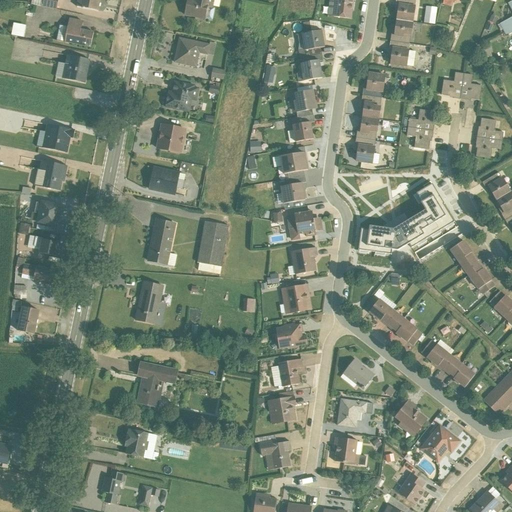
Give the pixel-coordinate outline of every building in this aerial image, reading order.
[(56,11),(58,0),(31,0),(30,5),(56,11)] [(77,0),(76,7),(97,12),(99,0),(77,0)] [(212,9),(214,0),(187,0),(184,16),(211,22),(214,9),(212,9)] [(329,0),(327,16),(350,20),(352,0),(329,0)] [(415,1),(409,0),(395,0),(395,5),(398,6),(395,5),(394,12),(398,12),(396,21),(412,23),(415,7),(414,6),(415,1)] [(511,0),(510,0),(511,2),(507,4),(511,13),(511,17),(497,26),(500,31),(502,30),(502,31),(511,25),(511,0)] [(436,8),(425,7),(423,24),(434,25),(436,8)] [(59,26),(56,41),(90,48),(93,33),(81,31),(82,22),(69,19),(67,28),(59,26)] [(391,35),(390,42),(409,44),(410,37),(411,37),(412,23),(396,21),(395,29),(392,29),(391,35)] [(11,35),(24,37),(26,24),(13,22),(11,35)] [(302,24),(304,32),(320,29),(319,23),(309,22),(309,23),(302,24)] [(511,32),(511,25),(502,31),(505,37),(511,32)] [(324,48),(321,31),(297,36),(299,44),(303,44),(303,50),(298,51),(297,52),(299,59),(321,55),(320,49),(324,48)] [(179,40),(174,63),(196,68),(199,55),(207,56),(208,55),(213,56),(215,45),(209,43),(209,46),(179,40)] [(409,44),(390,42),(389,49),(392,49),(389,49),(388,55),(391,56),(390,65),(406,67),(407,67),(413,67),(415,53),(408,52),(409,44)] [(274,53),(267,54),(268,62),(276,60),(274,53)] [(296,75),(297,83),(321,79),(318,62),(322,61),(321,55),(300,59),(300,65),(298,68),(298,72),(296,75)] [(58,63),(55,78),(84,84),(89,61),(67,56),(65,65),(58,63)] [(263,82),(273,84),(276,66),(265,65),(263,82)] [(212,69),(211,79),(222,81),(224,72),(212,69)] [(459,100),(462,75),(455,73),(453,82),(443,81),(441,95),(441,96),(453,97),(453,99),(459,100)] [(363,89),(362,96),(381,99),(384,76),(369,74),(367,83),(364,83),(363,89)] [(466,101),(467,99),(479,101),(481,87),(471,85),(472,76),(462,75),(459,100),(466,101)] [(168,93),(165,108),(189,113),(191,102),(196,103),(199,89),(194,88),(194,87),(174,83),(171,93),(168,93)] [(218,96),(220,85),(215,84),(215,87),(210,86),(208,94),(218,96)] [(297,119),(313,116),(312,110),(315,110),(314,103),(312,92),(311,87),(296,89),(297,94),(289,96),(292,114),(296,114),(297,119)] [(415,100),(424,101),(426,92),(416,91),(415,100)] [(381,99),(362,96),(361,103),(360,109),(363,110),(362,118),(378,120),(380,107),(381,99)] [(432,125),(434,113),(433,112),(419,110),(417,121),(415,120),(415,119),(410,118),(409,120),(404,119),(403,126),(407,127),(407,128),(432,132),(434,125),(432,125)] [(287,132),(289,144),(313,140),(310,123),(314,123),(313,116),(291,120),(292,131),(287,132)] [(356,132),(355,139),(375,142),(378,120),(362,118),(361,126),(358,126),(357,132),(356,132)] [(481,119),(479,132),(477,131),(476,138),(502,141),(503,133),(494,132),(495,122),(481,119)] [(39,132),(36,147),(42,148),(42,149),(66,154),(70,138),(73,139),(74,131),(46,125),(45,133),(39,132)] [(186,131),(161,126),(157,149),(181,154),(186,131)] [(432,132),(407,128),(407,129),(403,128),(402,134),(406,134),(406,136),(415,138),(414,148),(428,150),(430,138),(432,138),(432,132)] [(500,150),(502,141),(476,138),(475,145),(477,145),(475,157),(490,159),(491,149),(500,150)] [(375,142),(355,139),(354,146),(355,146),(354,152),(357,153),(356,162),(372,164),(374,147),(375,142)] [(303,172),(307,171),(304,153),(303,148),(293,149),(294,155),(272,159),(273,168),(281,167),(282,175),(284,175),(285,181),(304,177),(303,172)] [(37,171),(34,187),(60,192),(62,183),(63,183),(67,167),(41,162),(39,171),(37,171)] [(153,169),(149,190),(175,195),(176,189),(182,190),(185,176),(153,169)] [(498,173),(481,183),(485,189),(486,189),(489,195),(492,193),(496,201),(510,192),(502,178),(501,178),(498,173)] [(305,183),(304,177),(285,181),(286,187),(280,188),(281,195),(276,196),(278,205),(283,204),(284,210),(304,206),(303,201),(304,201),(301,184),(305,183)] [(397,251),(411,249),(454,223),(443,205),(444,205),(432,185),(416,194),(425,211),(393,230),(369,227),(368,231),(360,230),(357,251),(391,255),(391,251),(397,251)] [(511,194),(510,192),(496,201),(500,208),(498,210),(501,215),(504,221),(511,216),(511,194)] [(32,213),(30,221),(55,227),(59,207),(40,203),(40,204),(36,203),(34,214),(32,213)] [(272,214),(274,224),(282,223),(280,212),(272,214)] [(286,225),(287,231),(288,231),(290,242),(300,240),(299,235),(305,235),(306,237),(315,236),(315,232),(322,231),(320,223),(320,219),(313,220),(314,224),(313,224),(313,223),(310,221),(309,213),(286,217),(287,225),(286,225)] [(148,262),(166,265),(174,267),(177,256),(170,254),(176,225),(156,221),(148,262)] [(221,268),(228,226),(204,222),(197,264),(199,264),(198,271),(219,275),(221,268)] [(29,226),(20,224),(18,234),(27,236),(29,226)] [(42,239),(29,237),(27,249),(38,251),(38,253),(56,257),(59,244),(42,240),(42,239)] [(449,251),(462,268),(475,259),(463,241),(449,251)] [(287,268),(289,276),(315,272),(313,257),(317,256),(315,249),(290,253),(293,267),(287,268)] [(21,279),(51,285),(53,271),(24,265),(25,260),(18,258),(18,259),(16,267),(23,269),(21,279)] [(461,268),(460,269),(460,271),(462,274),(464,274),(466,274),(469,279),(482,269),(478,264),(477,265),(474,260),(462,268),(461,268)] [(482,269),(469,279),(482,296),(494,287),(490,282),(491,281),(482,269)] [(267,279),(268,285),(279,284),(277,275),(269,276),(270,279),(267,279)] [(390,285),(399,286),(399,278),(399,276),(391,275),(387,281),(390,283),(390,285)] [(163,287),(143,283),(135,321),(162,327),(166,307),(160,305),(163,287)] [(26,287),(14,286),(14,295),(14,296),(14,299),(26,299),(26,287)] [(281,290),(285,314),(310,310),(306,286),(281,290)] [(504,297),(499,292),(492,300),(497,305),(504,297)] [(378,301),(369,313),(385,326),(396,313),(392,310),(395,306),(381,296),(378,301)] [(489,304),(504,318),(511,309),(511,303),(504,297),(497,305),(492,300),(489,304)] [(243,299),(242,313),(254,314),(255,301),(243,299)] [(13,300),(11,307),(20,308),(21,302),(13,300)] [(21,308),(16,332),(30,336),(31,335),(33,335),(38,312),(21,308)] [(398,312),(396,312),(395,312),(396,313),(387,325),(391,328),(390,329),(395,334),(405,321),(401,317),(401,315),(401,314),(398,312)] [(416,330),(405,321),(395,334),(406,343),(407,343),(407,342),(416,330)] [(281,328),(275,329),(277,341),(276,341),(277,350),(279,350),(287,349),(287,350),(298,348),(298,347),(307,345),(305,337),(300,338),(300,337),(299,334),(302,334),(301,325),(295,326),(294,324),(283,326),(283,327),(281,327),(281,328)] [(422,335),(416,330),(407,342),(412,346),(422,335)] [(438,367),(448,354),(451,350),(439,341),(436,346),(426,358),(438,367)] [(430,342),(421,353),(426,357),(436,346),(430,342)] [(448,354),(438,367),(443,371),(444,370),(448,373),(458,362),(459,362),(459,361),(458,359),(457,358),(455,357),(452,358),(448,354)] [(281,386),(282,387),(299,385),(296,369),(302,368),(300,360),(278,364),(278,367),(270,368),(274,387),(281,386)] [(364,389),(374,376),(366,369),(363,370),(360,367),(361,365),(354,360),(340,378),(353,389),(356,386),(362,391),(364,389)] [(464,388),(475,375),(458,362),(447,375),(464,388)] [(195,385),(196,378),(177,374),(178,372),(177,372),(140,364),(138,377),(142,378),(137,403),(158,408),(163,383),(175,386),(176,379),(190,382),(190,384),(195,385)] [(190,372),(189,376),(214,382),(215,378),(190,372)] [(511,402),(511,400),(511,377),(509,375),(502,382),(506,382),(506,383),(503,383),(502,382),(496,388),(511,402)] [(384,393),(390,398),(395,392),(389,387),(384,393)] [(504,408),(511,402),(496,388),(483,402),(495,414),(497,416),(504,408)] [(267,402),(271,425),(295,421),(292,406),(295,405),(293,398),(292,392),(270,395),(270,400),(279,398),(279,400),(267,402)] [(340,400),(337,426),(355,429),(358,414),(365,414),(367,404),(340,400)] [(397,426),(412,438),(426,420),(413,409),(414,407),(408,402),(394,418),(400,423),(397,426)] [(439,426),(420,450),(437,463),(447,451),(450,453),(459,442),(439,426)] [(156,436),(128,430),(126,440),(128,440),(125,455),(151,460),(156,436)] [(274,436),(254,440),(255,443),(259,442),(261,457),(265,456),(268,471),(290,467),(287,452),(290,451),(289,442),(276,444),(274,436)] [(357,442),(335,438),(334,446),(337,446),(334,462),(364,466),(366,458),(361,457),(355,456),(357,442)] [(377,439),(372,443),(376,449),(381,445),(377,439)] [(0,462),(6,464),(10,447),(0,444),(0,462)] [(385,456),(386,463),(394,462),(392,455),(385,456)] [(511,466),(505,473),(508,476),(502,482),(511,492),(511,466)] [(124,475),(112,472),(110,480),(104,478),(101,491),(100,492),(107,494),(105,504),(118,506),(119,505),(116,505),(117,496),(118,496),(120,489),(119,489),(120,483),(123,483),(124,475)] [(424,484),(410,474),(397,493),(414,506),(424,492),(421,489),(424,484)] [(142,488),(139,506),(148,508),(150,496),(158,498),(159,491),(142,488)] [(487,492),(469,510),(470,511),(498,511),(503,508),(495,500),(499,495),(492,488),(487,492)] [(265,496),(256,494),(254,502),(250,502),(249,511),(274,511),(276,500),(265,498),(265,496)]
